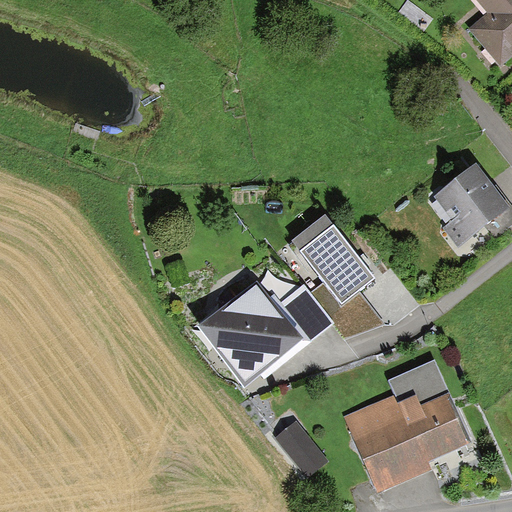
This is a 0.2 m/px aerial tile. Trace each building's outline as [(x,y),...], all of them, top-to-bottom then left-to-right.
[(511,56),(511,0),(474,0),(485,12),(468,26),(502,65),(511,56)] [(443,228),(461,250),(511,208),(511,207),(476,163),(441,191),(460,215),(443,228)] [(373,281),(327,220),(295,244),(341,305),(373,281)] [(198,331),(239,386),(326,321),(302,291),(273,312),(255,288),(198,331)] [(344,410),(369,472),(462,433),(445,393),(413,407),(404,385),(344,410)] [(305,477),(326,463),(299,424),(279,437),(305,477)]
